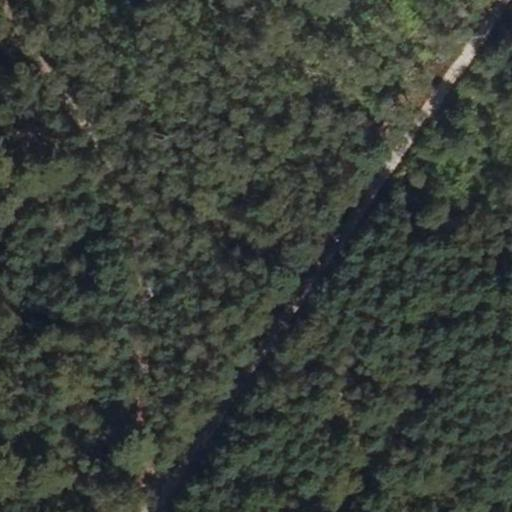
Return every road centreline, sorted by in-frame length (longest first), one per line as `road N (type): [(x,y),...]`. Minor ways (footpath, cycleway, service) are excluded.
road 1 (track): [(157,502),(494,0)]
road 2 (track): [(18,0),(54,90),(157,502)]
